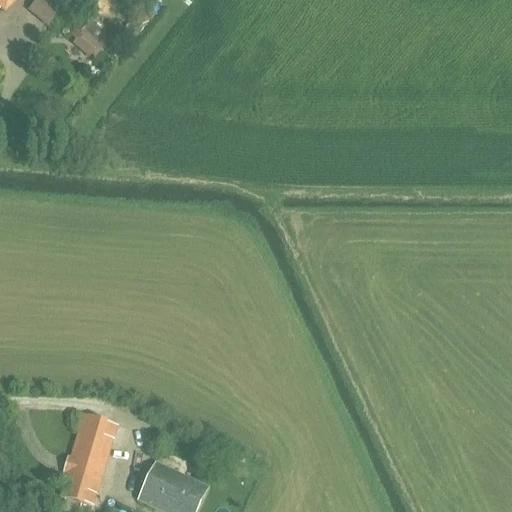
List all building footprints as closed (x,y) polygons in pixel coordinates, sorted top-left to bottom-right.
[(0,0),(0,12),(12,0),(0,0)] [(48,30),(68,5),(62,0),(37,0),(27,12),(48,30)] [(92,57),(102,43),(91,34),(95,28),(83,19),(69,36),(92,57)] [(92,510),(118,427),(83,417),(60,499),(92,510)] [(159,511),(196,511),(207,490),(157,467),(140,503),(159,511)]
